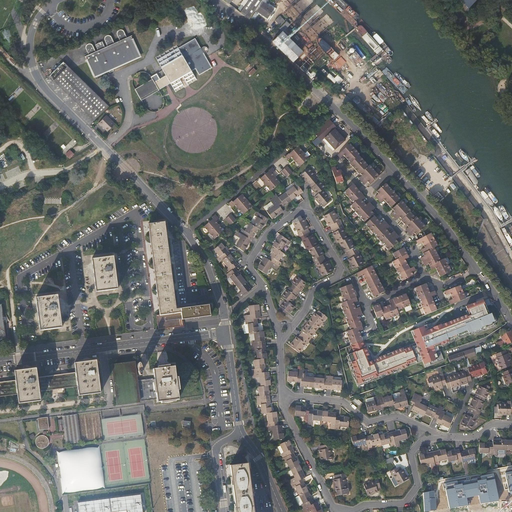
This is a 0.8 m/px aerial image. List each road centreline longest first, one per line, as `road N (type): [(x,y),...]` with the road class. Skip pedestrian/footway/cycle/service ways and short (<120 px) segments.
road 1 (residential): [(60,0),(31,32),(40,84),(187,233)]
road 2 (residential): [(394,169),(214,0)]
road 3 (residential): [(0,361),(226,331)]
road 4 (residential): [(280,341),(313,290),(342,273),(302,209)]
road 5 (residential): [(420,426),(396,414),(367,422),(342,401),(282,394)]
road 6 (residential): [(187,233),(291,147)]
road 7 (residential): [(478,269),(394,169)]
road 8 (residential): [(282,394),(337,511)]
road 9 (residential): [(350,511),(405,502),(417,485),(410,452),(423,439)]
